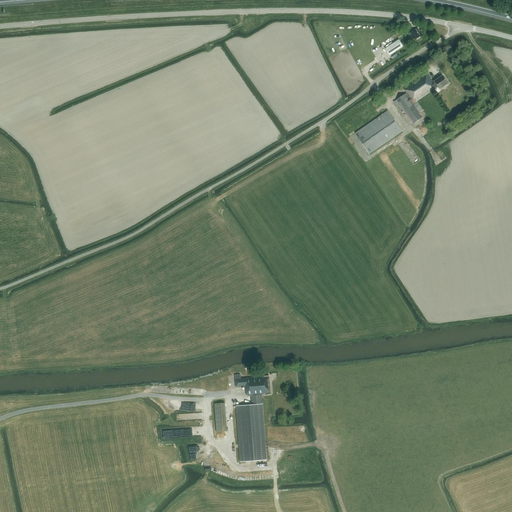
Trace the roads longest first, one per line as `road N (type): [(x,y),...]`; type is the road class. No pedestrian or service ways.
road 1 (unclassified): [(0,288),(133,234),(322,121),(458,25)]
road 2 (unclassified): [(0,26),(302,10),(458,25)]
